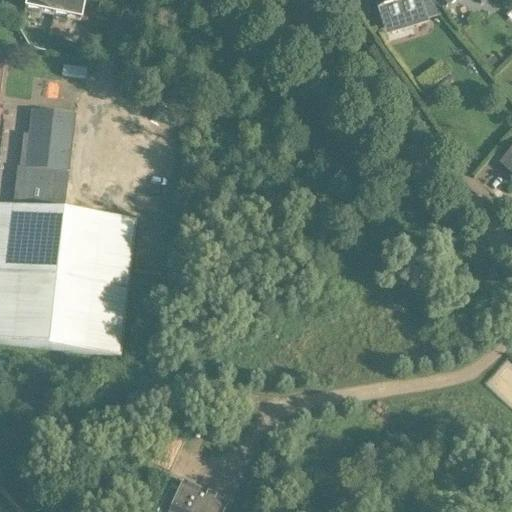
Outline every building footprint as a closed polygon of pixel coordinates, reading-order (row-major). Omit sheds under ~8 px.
[(54,18),(57,0),(26,0),(25,11),(54,18)] [(57,0),(54,18),(81,23),(86,0),(57,0)] [(410,0),(404,2),(403,0),(375,0),(385,28),(409,20),(411,29),(425,25),(417,0),(410,0)] [(417,0),(424,22),(439,18),(425,0),(417,0)] [(441,0),(447,8),(460,0),(476,0),(481,6),(490,0),(441,0)] [(496,64),(492,58),(485,64),(490,69),(496,64)] [(73,119),(32,115),(29,141),(28,145),(26,171),(22,206),(14,205),(14,212),(12,211),(0,210),(0,347),(122,361),(131,274),(136,225),(134,225),(62,217),(74,119),(73,119)] [(511,155),(502,167),(511,176),(511,155)] [(224,511),(227,505),(183,485),(170,511),(224,511)]
